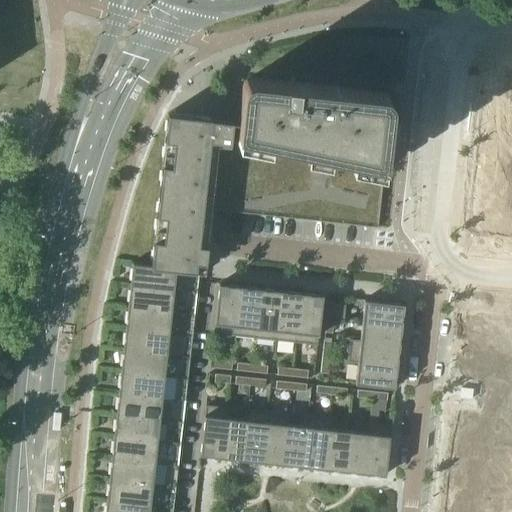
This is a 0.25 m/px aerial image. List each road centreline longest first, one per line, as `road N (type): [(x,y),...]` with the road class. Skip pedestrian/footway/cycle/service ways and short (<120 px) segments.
road 1 (secondary): [(21,511),(41,310),(71,178)]
road 2 (residential): [(436,267),(461,44),(469,30),(511,27)]
road 3 (residential): [(409,511),(436,267)]
road 4 (residential): [(436,267),(242,245),(246,215)]
road 5 (secondary): [(103,112),(172,32),(194,14),(236,0)]
road 6 (secondary): [(118,17),(78,109),(71,178)]
road 7 (secondary): [(103,112),(145,24),(172,0)]
